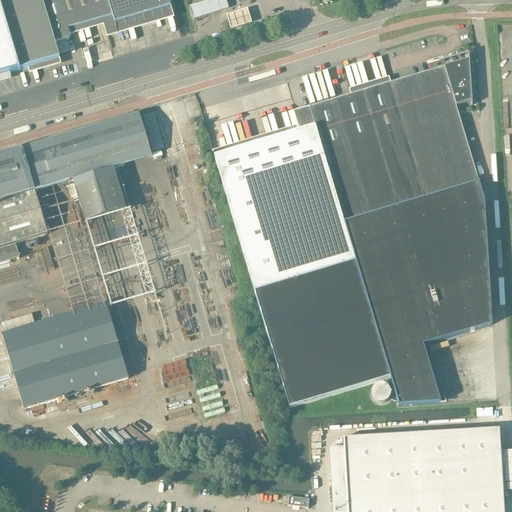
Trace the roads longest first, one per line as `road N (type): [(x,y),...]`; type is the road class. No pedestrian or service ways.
road 1 (tertiary): [(0,126),(396,9)]
road 2 (unknown): [(322,511),(317,429),(503,418),(510,511)]
